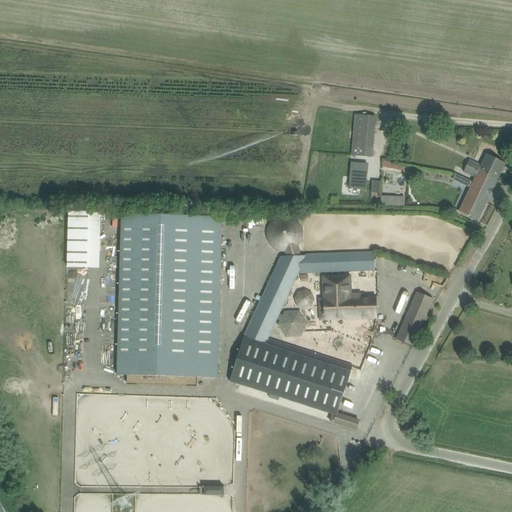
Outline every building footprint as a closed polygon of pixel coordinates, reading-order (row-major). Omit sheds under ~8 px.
[(352,155),(374,155),(375,114),(354,114),(352,155)] [(492,192),(506,163),(487,154),(481,166),(470,160),(464,172),(476,178),(473,183),(492,192)] [(351,163),(349,188),(365,189),(367,164),(351,163)] [(408,170),(383,164),(382,170),(407,175),(408,170)] [(470,185),(472,179),(456,174),(454,180),(470,185)] [(381,182),(372,182),(371,193),(380,194),(381,182)] [(478,220),(492,192),(473,183),(470,188),(459,211),(478,220)] [(382,197),(382,205),(404,206),(404,198),(382,197)] [(122,214),(117,375),(217,378),(222,217),(122,214)] [(270,251),(299,249),(299,245),(295,245),(295,239),(299,238),(298,218),(269,219),(270,251)] [(337,413),(353,366),(343,363),(268,338),(277,319),(279,320),(277,325),(285,338),(301,337),(308,323),(299,311),(284,311),(282,316),(279,314),(298,273),(374,271),(374,253),(305,255),(281,257),(244,337),(230,381),(251,388),(327,412),(336,415),(337,415),(337,413)] [(377,318),(376,296),(352,297),(351,275),(324,276),(325,320),(377,318)] [(413,345),(433,300),(417,293),(397,338),(413,345)] [(313,295),(296,296),(296,307),(313,307),(313,295)] [(356,430),(359,420),(337,413),(337,415),(336,415),(333,423),(356,430)] [(223,487),(207,487),(207,488),(207,494),(207,495),(223,495),(224,495),(224,494),(224,488),(224,487),(223,487)]
